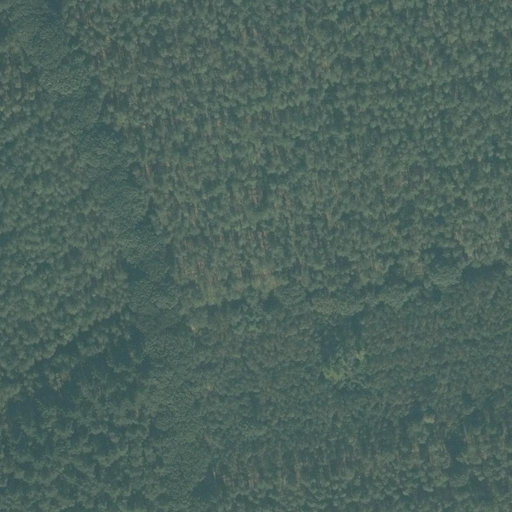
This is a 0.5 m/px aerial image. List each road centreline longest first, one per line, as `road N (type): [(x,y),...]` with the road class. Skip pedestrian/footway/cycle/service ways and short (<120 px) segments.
road 1 (track): [(511,258),(161,311),(192,511)]
road 2 (track): [(0,405),(161,311),(135,226),(35,4)]
